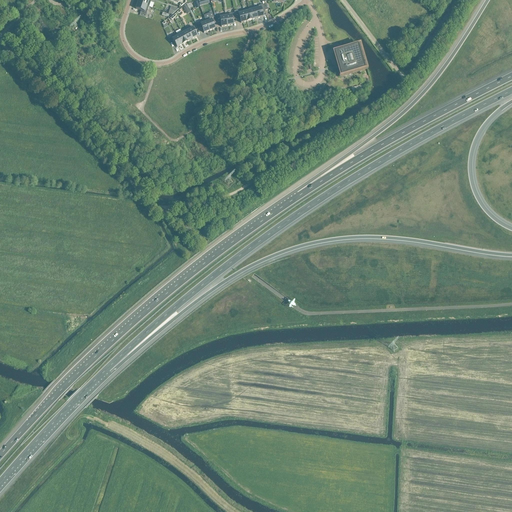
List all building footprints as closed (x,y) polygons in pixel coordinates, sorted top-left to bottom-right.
[(146,16),(149,8),(138,4),(136,9),(141,11),(140,14),(146,16)] [(263,5),(254,8),(257,19),(263,17),(262,14),(265,13),(265,11),(263,5)] [(249,9),(252,20),(257,19),(254,8),(249,10),(249,9)] [(249,9),(243,11),(246,22),(252,20),(249,9)] [(237,11),(234,12),(235,21),(239,19),(241,24),(246,22),(243,11),(238,13),(237,11)] [(231,14),(225,15),(227,26),(233,25),(232,20),(235,20),(234,14),(231,14)] [(227,26),(225,15),(216,17),(217,23),(220,22),(221,27),(227,26)] [(213,17),(205,21),(209,31),(215,29),(213,24),(216,23),(213,17)] [(209,31),(205,21),(197,24),(199,30),(202,29),(204,34),(209,31)] [(186,30),(187,32),(188,32),(192,40),(197,37),(192,27),(186,30)] [(182,34),(183,34),(182,32),(176,35),(182,45),(187,42),(182,34)] [(188,32),(187,32),(183,34),(182,34),(187,42),(192,40),(188,32)] [(182,45),(176,35),(171,38),(177,48),(182,45)] [(364,70),(358,46),(356,47),(344,50),(334,53),(339,71),(339,72),(341,77),(364,70)]
